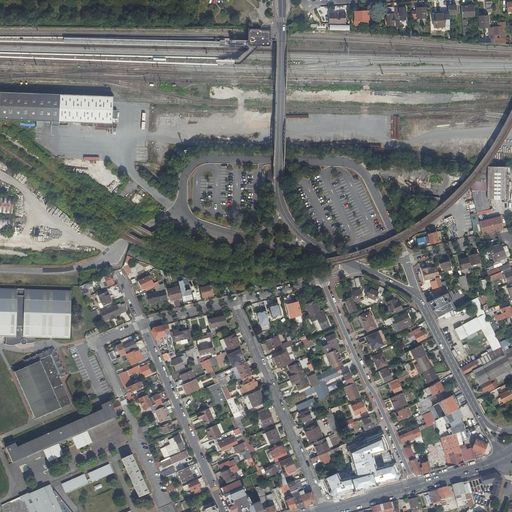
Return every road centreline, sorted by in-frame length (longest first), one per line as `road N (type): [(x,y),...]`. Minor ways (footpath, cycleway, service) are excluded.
road 1 (residential): [(407,259),(369,180),(344,161),(191,163),(181,204),(188,219),(241,238)]
road 2 (residential): [(324,510),(234,300)]
road 3 (residential): [(324,279),(413,485)]
road 4 (residential): [(142,324),(224,511)]
road 5 (secondary): [(280,203),(282,0)]
road 6 (secondary): [(483,422),(419,299)]
